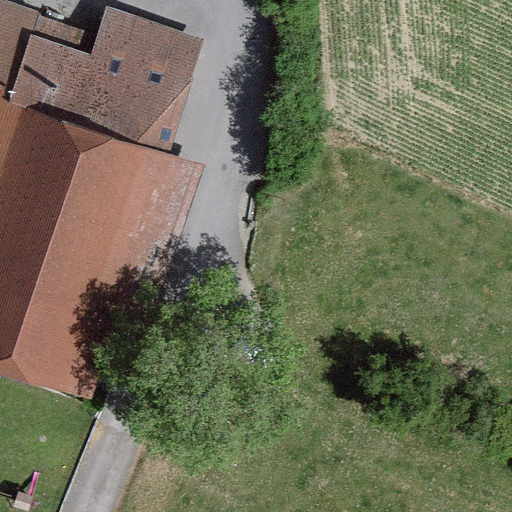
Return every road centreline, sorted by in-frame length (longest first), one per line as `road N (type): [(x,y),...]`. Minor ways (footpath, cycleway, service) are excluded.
road 1 (unclassified): [(93,511),(215,218)]
road 2 (residential): [(245,0),(215,218)]
